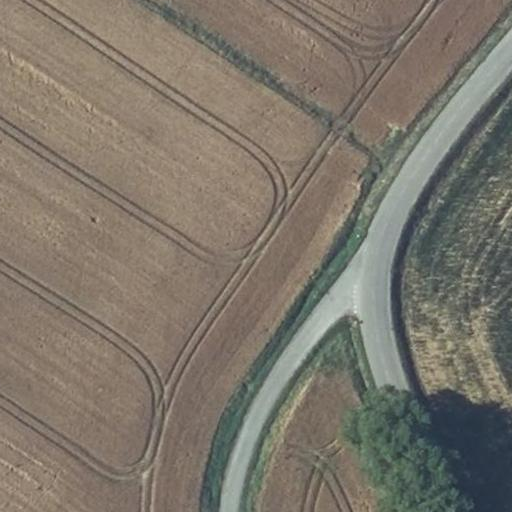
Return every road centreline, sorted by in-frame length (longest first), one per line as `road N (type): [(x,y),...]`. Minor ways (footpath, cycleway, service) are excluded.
road 1 (tertiary): [(367,282),(373,245),(414,160),(511,40)]
road 2 (unclassified): [(367,282),(343,286),(271,368),(243,425),(221,511)]
road 3 (tertiary): [(443,511),(401,422),(367,282)]
